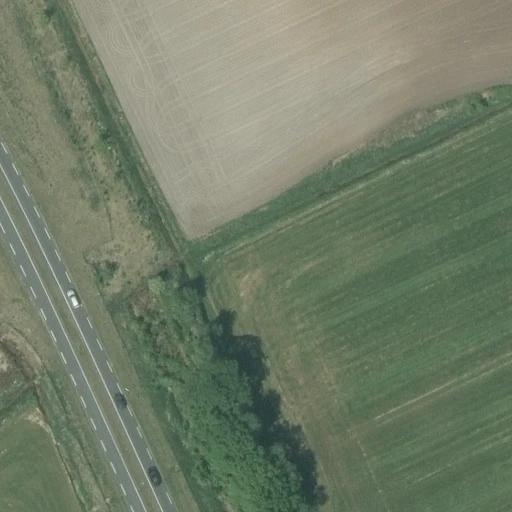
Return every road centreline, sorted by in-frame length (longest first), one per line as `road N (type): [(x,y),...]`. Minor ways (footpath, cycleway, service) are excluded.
road 1 (primary): [(166,511),(0,155)]
road 2 (primary): [(0,213),(137,511)]
